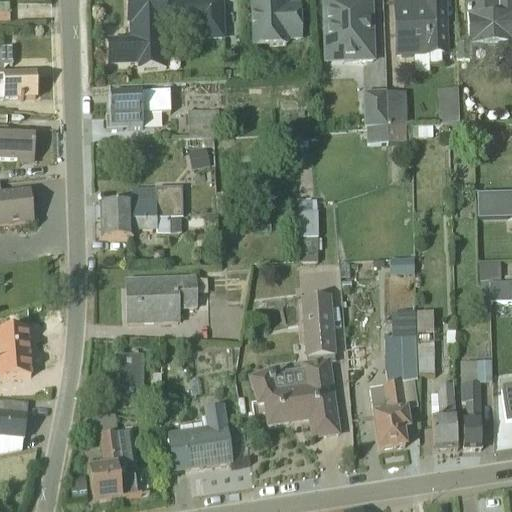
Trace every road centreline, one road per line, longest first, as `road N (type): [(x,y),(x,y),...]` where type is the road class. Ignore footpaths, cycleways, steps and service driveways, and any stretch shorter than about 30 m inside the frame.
road 1 (residential): [(70,0),(75,306),(44,511)]
road 2 (residential): [(260,511),(511,472)]
